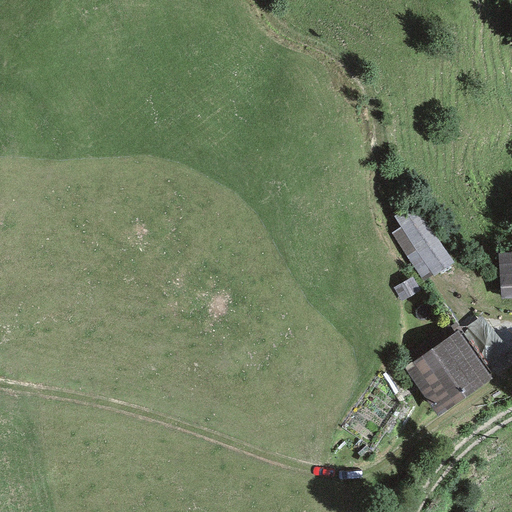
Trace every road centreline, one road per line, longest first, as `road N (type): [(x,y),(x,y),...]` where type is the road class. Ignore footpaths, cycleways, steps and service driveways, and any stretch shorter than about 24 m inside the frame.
road 1 (track): [(511,353),(476,396),(372,470),(351,475),(0,380)]
road 2 (track): [(263,0),(282,25),(349,63),(363,81),(396,210),(504,362)]
road 3 (track): [(414,511),(447,466),(511,414)]
